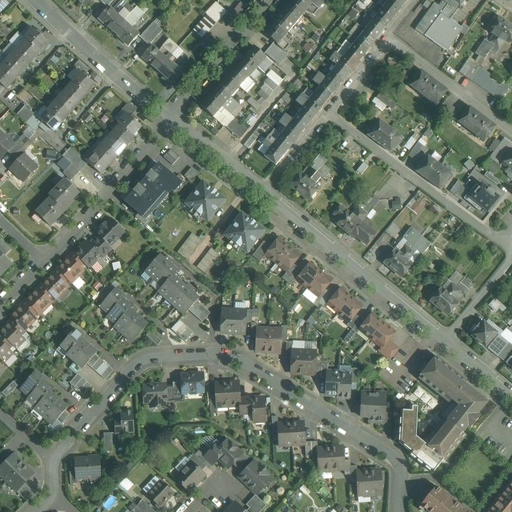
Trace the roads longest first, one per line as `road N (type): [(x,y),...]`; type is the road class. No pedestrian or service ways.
road 1 (residential): [(51,459),(146,360),(226,353),(391,454),(401,478),(399,511)]
road 2 (residential): [(264,191),(444,340)]
road 3 (residential): [(507,227),(481,228),(326,114)]
road 4 (unknown): [(359,0),(232,165)]
road 5 (residential): [(174,118),(44,261)]
road 6 (residential): [(39,0),(174,118)]
road 7 (residential): [(511,131),(386,37)]
road 8 (residential): [(269,0),(174,118)]
